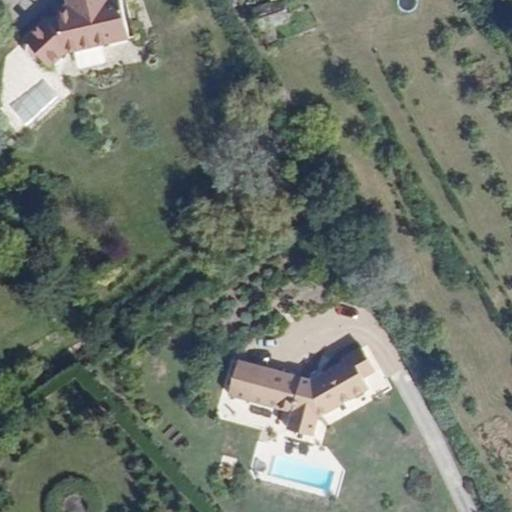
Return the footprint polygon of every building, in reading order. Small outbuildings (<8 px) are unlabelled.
[(68,0),(72,13),(53,18),(42,21),(20,43),(24,47),(22,56),(34,68),(43,67),(47,70),(62,55),(100,45),(107,43),(105,35),(123,30),(119,15),(114,0),(105,0),(102,1),(101,0),(68,0)] [(60,0),(62,8),(51,11),(53,18),(72,13),(68,0),(60,0)] [(263,30),(273,27),(288,22),(280,0),(277,0),(253,8),(261,31),(263,30)] [(277,38),(273,27),(263,30),(266,41),(277,38)] [(105,35),(107,43),(125,38),(123,30),(105,35)] [(341,367),(334,371),(356,404),(364,399),(365,393),(368,392),(359,376),(371,369),(360,351),(339,363),(341,367)] [(236,364),(231,383),(227,398),(249,405),(251,399),(292,410),(286,433),(311,440),(316,422),(351,401),(356,404),(334,371),(320,379),(323,383),(317,386),(236,364)] [(78,493),(63,499),(67,511),(76,511),(84,509),(78,493)]
